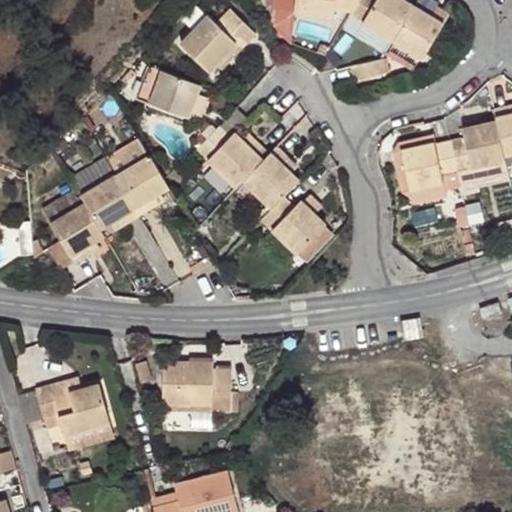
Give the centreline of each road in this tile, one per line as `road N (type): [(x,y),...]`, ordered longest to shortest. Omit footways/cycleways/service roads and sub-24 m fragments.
road 1 (residential): [(368,305),(201,319),(0,301)]
road 2 (residential): [(362,135),(386,111),(444,93),(471,73),(486,46),(487,18),(475,0)]
road 3 (residential): [(368,305),(362,135)]
road 4 (unknown): [(0,359),(38,511)]
road 5 (residential): [(511,272),(368,305)]
